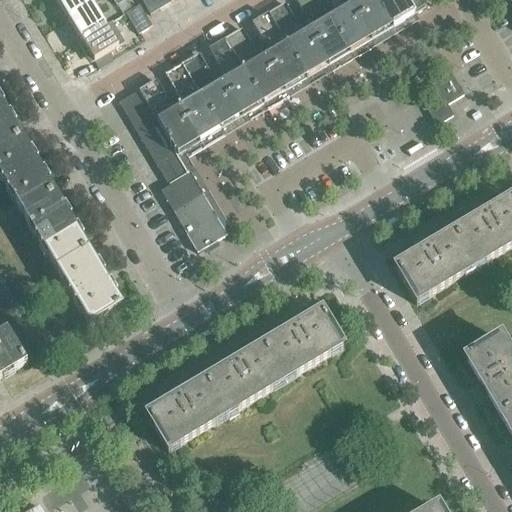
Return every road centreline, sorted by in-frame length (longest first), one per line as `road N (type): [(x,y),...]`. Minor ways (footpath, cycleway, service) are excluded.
road 1 (residential): [(496,511),(332,236)]
road 2 (residential): [(182,326),(58,115)]
road 3 (residential): [(58,115),(254,0)]
road 4 (tertiary): [(0,436),(182,326)]
road 5 (tertiary): [(332,236),(511,131)]
road 6 (tertiary): [(182,326),(332,236)]
